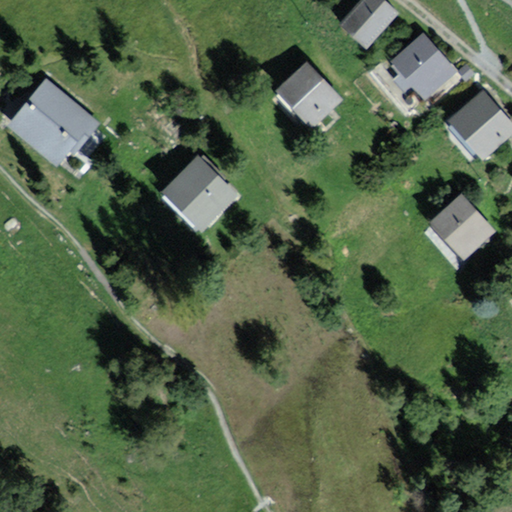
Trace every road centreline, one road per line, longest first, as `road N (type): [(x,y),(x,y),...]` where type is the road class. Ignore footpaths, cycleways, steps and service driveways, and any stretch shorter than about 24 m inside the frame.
road 1 (track): [(312,511),(302,406),(286,359),(289,221),(225,122),(166,0)]
road 2 (track): [(511,91),(404,0)]
